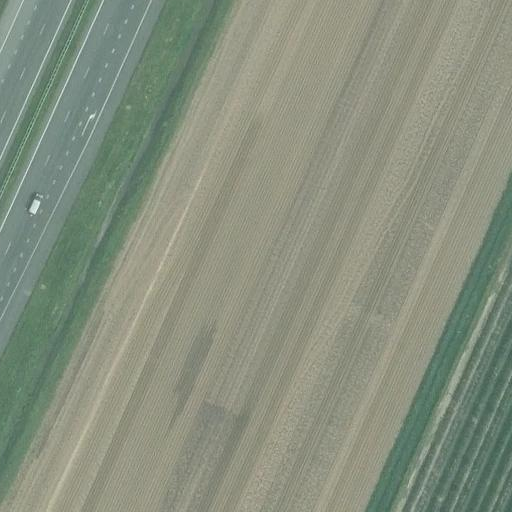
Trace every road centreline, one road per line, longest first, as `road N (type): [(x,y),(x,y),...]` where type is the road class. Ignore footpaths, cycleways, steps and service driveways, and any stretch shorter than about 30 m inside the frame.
road 1 (motorway): [(0,265),(118,0)]
road 2 (motorway): [(54,0),(0,120)]
